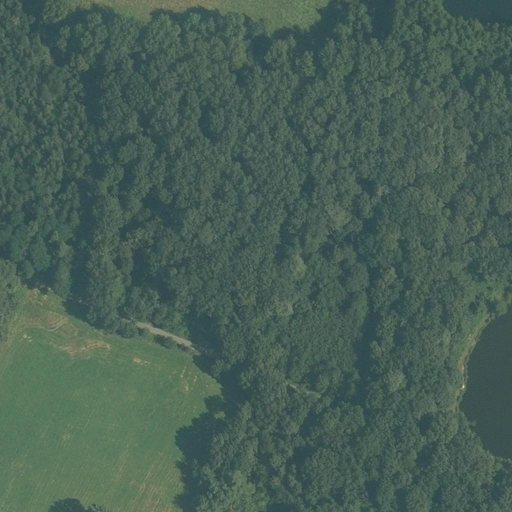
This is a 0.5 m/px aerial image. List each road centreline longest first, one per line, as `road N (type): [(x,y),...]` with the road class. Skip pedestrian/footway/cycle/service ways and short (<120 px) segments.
road 1 (track): [(381,246),(103,207),(97,310)]
road 2 (track): [(385,142),(371,427)]
road 3 (track): [(393,0),(385,142),(511,167)]
